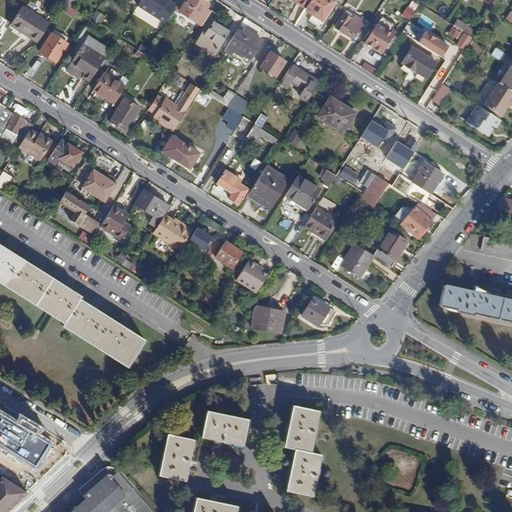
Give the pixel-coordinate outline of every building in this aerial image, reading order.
[(198,11),(203,14),(209,5),(201,0),(180,0),(175,9),(192,19),(198,11)] [(296,3),(305,9),(310,0),(293,0),(297,2),(296,3)] [(306,20),(319,28),(336,0),(310,0),(305,9),(311,12),(306,20)] [(59,9),(73,18),(77,11),(63,2),(59,9)] [(203,14),(208,17),(214,8),(209,5),(203,14)] [(29,36),(38,41),(50,23),(22,6),(11,24),(25,32),(30,34),(29,36)] [(409,20),(416,11),(408,6),(402,14),(409,20)] [(111,28),(116,21),(105,13),(100,20),(111,28)] [(334,28),(353,40),(359,30),(349,23),(352,18),(343,13),(334,28)] [(349,23),(359,30),(364,21),(354,15),(352,18),(349,23)] [(462,31),(462,30),(466,25),(456,20),(453,25),(462,31)] [(199,44),(215,54),(229,32),(214,22),(199,44)] [(364,43),(380,54),(393,34),(377,24),(364,43)] [(458,38),(462,31),(453,25),(449,32),(458,38)] [(462,30),(470,35),(473,30),(466,25),(462,30)] [(244,57),(251,61),(263,41),(244,29),(242,32),(238,30),(224,52),(232,56),(234,53),(243,59),(244,57)] [(40,52),(56,62),(67,44),(65,43),(68,39),(54,30),(40,52)] [(452,45),(429,30),(422,42),(445,57),(452,45)] [(465,34),(459,44),(466,49),(472,38),(465,34)] [(82,79),(89,83),(104,60),(82,47),(70,65),(84,74),(82,79)] [(401,64),(425,79),(436,62),(412,47),(401,64)] [(491,56),(501,62),(506,54),(496,48),(491,56)] [(135,56),(142,60),(145,55),(138,50),(135,56)] [(260,67),(276,77),(285,62),(270,52),(260,67)] [(374,75),(378,69),(366,61),(362,67),(374,75)] [(511,63),(499,84),(511,91),(511,63)] [(307,103),(320,82),(292,65),(280,84),(288,89),(291,83),(304,91),(299,98),(307,103)] [(93,91),(114,104),(124,88),(103,74),(93,91)] [(507,102),(509,103),(511,98),(511,91),(499,84),(498,83),(484,105),(501,116),(506,107),(504,106),(507,102)] [(174,131),(182,118),(192,102),(196,96),(200,90),(191,84),(186,93),(178,106),(174,104),(165,98),(164,100),(157,96),(149,109),(156,114),(154,116),(159,119),(158,121),(174,131)] [(443,84),(432,101),(440,106),(451,89),(443,84)] [(196,96),(208,104),(212,97),(209,95),(200,90),(196,96)] [(182,91),(174,104),(178,106),(186,93),(182,91)] [(228,91),(223,99),(212,91),(209,95),(212,97),(227,107),(235,95),(228,91)] [(242,100),(235,95),(227,107),(235,112),(242,100)] [(343,133),(354,116),(347,112),(349,108),(330,97),(317,117),(343,133)] [(110,121),(126,132),(140,109),(124,99),(110,121)] [(242,100),(235,112),(240,115),(248,103),(242,100)] [(493,127),(495,128),(500,120),(477,106),(466,122),(487,136),(493,127)] [(28,132),(30,130),(33,124),(5,108),(0,116),(0,133),(2,134),(2,133),(15,141),(15,142),(20,145),(28,132)] [(255,124),(262,129),(268,119),(261,114),(255,124)] [(230,127),(236,131),(244,120),(237,115),(230,127)] [(246,137),(247,136),(254,126),(244,120),(236,131),(246,137)] [(387,130),(371,120),(360,137),(377,147),(387,130)] [(275,145),(278,139),(262,129),(255,124),(254,126),(247,136),(257,143),(260,136),(275,145)] [(287,142),(296,147),(303,135),(294,130),(287,142)] [(28,153),(40,161),(52,141),(44,136),(43,139),(38,135),(36,137),(28,132),(20,145),(18,148),(27,154),(28,153)] [(189,170),(200,154),(171,136),(160,152),(189,170)] [(61,160),(73,167),(81,153),(61,140),(46,164),(55,169),(61,160)] [(413,151),(397,141),(386,158),(403,168),(413,151)] [(412,183),(430,194),(443,174),(425,162),(412,183)] [(271,192),(277,196),(288,179),(267,166),(247,196),(263,205),(271,192)] [(239,206),(249,189),(241,184),(243,181),(234,175),(226,170),(216,185),(231,194),(228,199),(239,206)] [(323,184),(329,188),(336,176),(326,170),(321,180),(324,182),(323,184)] [(83,188),(105,201),(115,184),(93,171),(83,188)] [(0,176),(0,187),(4,190),(12,177),(3,172),(0,176)] [(243,181),(245,178),(237,172),(234,175),(243,181)] [(308,210),(321,190),(299,175),(285,196),(308,210)] [(366,189),(380,198),(389,184),(375,175),(366,189)] [(93,206),(68,191),(61,201),(77,211),(71,220),(95,236),(101,227),(102,224),(88,214),(93,206)] [(164,215),(169,207),(144,191),(136,205),(154,216),(150,222),(157,227),(164,215)] [(263,205),(269,209),(277,196),(271,192),(263,205)] [(511,222),(511,199),(503,197),(497,204),(501,205),(510,207),(507,221),(511,222)] [(121,240),(130,225),(126,222),(130,215),(123,210),(124,209),(115,204),(102,224),(101,227),(121,240)] [(498,219),(507,221),(510,207),(501,205),(498,219)] [(325,240),(337,221),(316,208),(304,227),(325,240)] [(50,217),(58,222),(63,214),(55,209),(50,217)] [(400,225),(417,239),(431,222),(414,209),(400,225)] [(348,221),(353,223),(357,216),(353,213),(348,221)] [(174,221),(164,215),(157,227),(153,233),(180,250),(190,234),(173,222),(174,221)] [(189,241),(203,250),(211,237),(197,228),(189,241)] [(84,230),(79,237),(90,244),(95,237),(84,230)] [(374,256),(392,267),(408,243),(390,231),(373,255),(374,256)] [(511,257),(511,243),(484,237),(481,250),(511,257)] [(208,253),(215,258),(223,245),(216,240),(208,253)] [(215,258),(231,268),(241,252),(225,242),(223,245),(215,258)] [(341,267),(359,279),(374,256),(373,255),(356,243),(341,267)] [(128,367),(145,340),(80,299),(82,296),(0,244),(0,283),(64,324),(63,326),(128,367)] [(133,264),(125,259),(127,255),(121,252),(117,259),(123,263),(122,265),(130,270),(133,264)] [(238,279),(258,291),(269,273),(263,269),(257,265),(259,263),(250,258),(238,279)] [(511,300),(484,294),(484,291),(475,287),(474,292),(444,285),(439,306),(457,310),(456,312),(474,316),(474,314),(511,322),(511,300)] [(330,322),(336,313),(312,298),(301,316),(318,326),(323,318),(330,322)] [(252,327),(280,333),(283,312),(255,307),(252,327)] [(322,454),(311,452),(320,411),(293,406),(285,447),(295,449),(286,490),(313,496),(322,454)] [(201,437),(242,445),(247,419),(206,411),(201,437)] [(34,453),(43,440),(0,413),(0,443),(35,466),(41,457),(34,453)] [(159,474),(185,480),(194,439),(167,434),(159,474)] [(34,453),(41,457),(49,443),(43,440),(34,453)] [(150,511),(131,489),(120,499),(106,484),(112,479),(111,478),(111,475),(111,474),(108,474),(105,475),(83,495),(86,498),(70,511),(150,511)] [(106,484),(120,499),(131,489),(118,474),(112,479),(106,484)] [(0,511),(5,511),(25,493),(2,478),(0,479),(0,511)] [(235,511),(237,506),(196,498),(192,511),(235,511)]
